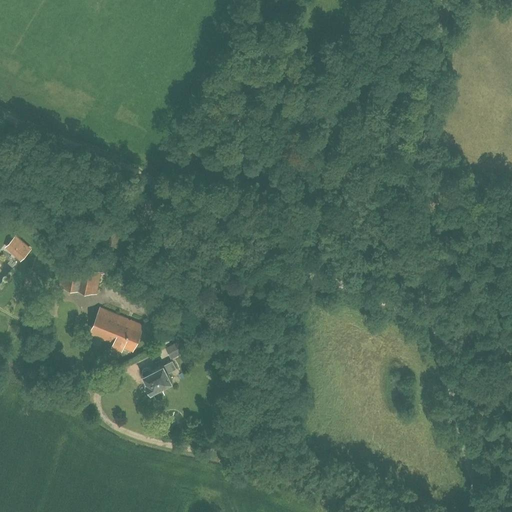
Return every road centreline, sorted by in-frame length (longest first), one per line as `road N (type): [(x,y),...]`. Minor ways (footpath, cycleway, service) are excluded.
road 1 (unclassified): [(482,511),(409,202),(414,127),(446,0)]
road 2 (track): [(47,319),(71,339),(108,423),(127,434),(184,448),(289,452),(482,511)]
road 3 (track): [(0,109),(98,151),(287,264),(435,316)]
